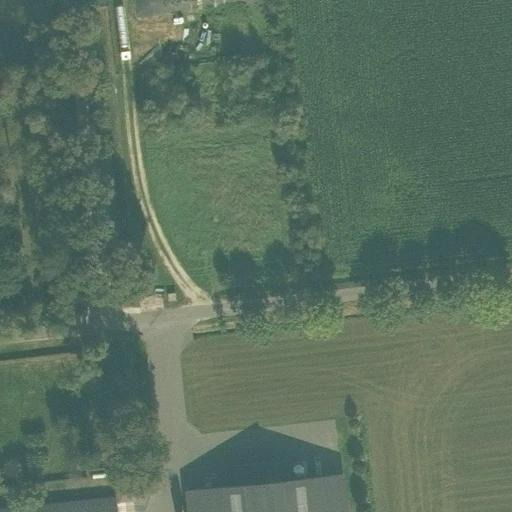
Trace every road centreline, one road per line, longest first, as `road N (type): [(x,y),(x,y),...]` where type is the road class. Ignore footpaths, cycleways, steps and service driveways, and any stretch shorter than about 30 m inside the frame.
road 1 (unclassified): [(0,342),(511,280)]
road 2 (unknown): [(115,328),(71,0)]
